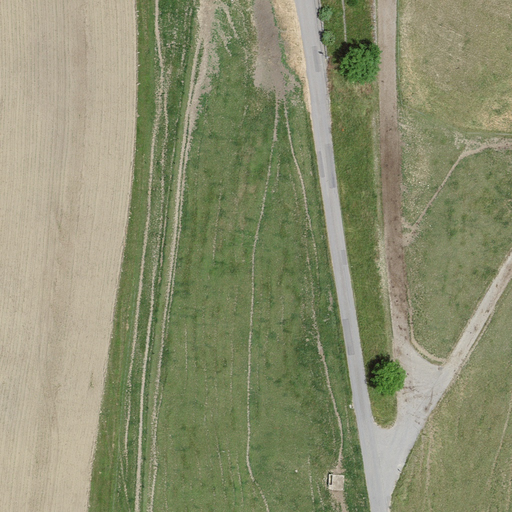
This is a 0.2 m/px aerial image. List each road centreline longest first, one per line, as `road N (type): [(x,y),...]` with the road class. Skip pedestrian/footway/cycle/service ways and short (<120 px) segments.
road 1 (unclassified): [(381,511),(300,0)]
road 2 (unknown): [(370,447),(410,408),(511,258)]
